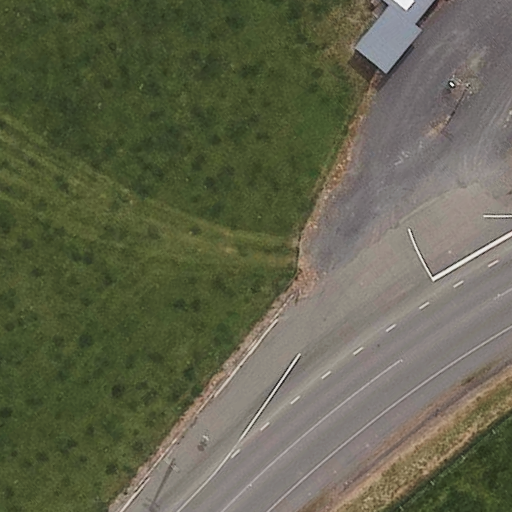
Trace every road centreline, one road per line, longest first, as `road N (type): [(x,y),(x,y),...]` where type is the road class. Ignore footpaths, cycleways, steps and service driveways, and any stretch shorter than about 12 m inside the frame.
road 1 (primary): [(223,511),(312,427),(455,323)]
road 2 (unclassified): [(455,323),(414,242),(413,198),(511,74)]
